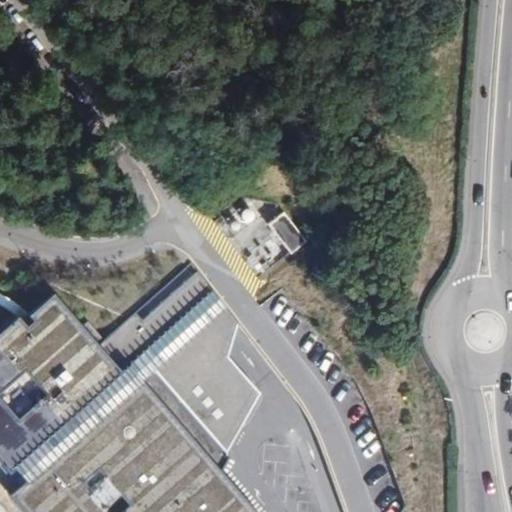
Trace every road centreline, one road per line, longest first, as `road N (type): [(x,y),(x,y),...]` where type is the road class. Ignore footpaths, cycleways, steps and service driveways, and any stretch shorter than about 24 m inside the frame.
road 1 (secondary): [(489,0),(466,298)]
road 2 (secondary): [(503,300),(511,68)]
road 3 (secondary): [(469,368),(482,511)]
